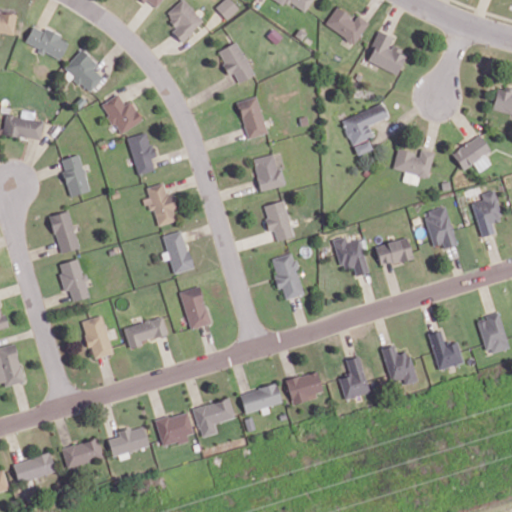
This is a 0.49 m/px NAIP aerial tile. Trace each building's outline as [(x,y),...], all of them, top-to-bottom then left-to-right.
[(161,0),(144,0),(155,8),(161,0)] [(181,41),(203,21),(184,0),(180,0),(165,14),(177,26),(171,31),(181,41)] [(222,0),(215,7),(226,19),(239,8),(231,0),(222,0)] [(281,0),(302,14),(311,0),(281,0)] [(354,43),(369,21),(357,14),(355,18),(336,6),(324,24),(354,43)] [(0,31),(14,32),(15,12),(0,10),(0,31)] [(60,59),(69,40),(33,23),(24,43),(60,59)] [(393,36),(379,30),(366,61),(397,74),(406,52),(389,45),(393,36)] [(254,74),(235,40),(216,51),(229,75),(233,73),(238,83),(254,74)] [(89,91),(102,77),(93,68),(98,63),(81,48),(63,68),(89,91)] [(492,109),(511,114),(511,88),(509,88),(509,91),(497,88),(492,109)] [(101,103),(119,134),(142,120),(131,101),(125,104),(118,93),(101,103)] [(267,132),(256,95),(236,101),(247,138),(267,132)] [(341,119),(350,144),(373,136),(369,124),(387,117),(381,103),(341,119)] [(40,140),(43,120),(6,114),(3,134),(40,140)] [(126,137),(137,174),(155,169),(151,157),(154,156),(147,131),(126,137)] [(484,153),(489,150),(481,135),(451,151),(462,169),(473,163),(478,171),(490,164),(484,153)] [(372,149),(369,139),(353,145),(356,155),(372,149)] [(434,151),(420,148),(419,153),(397,148),(393,168),(404,170),(402,181),(417,184),(418,176),(428,178),(434,151)] [(71,196),(90,190),(79,153),(59,159),(71,196)] [(251,158),(260,190),(285,184),(280,166),(276,167),(272,153),(251,158)] [(146,186),(148,197),(144,198),(147,210),(153,209),(157,225),(178,220),(170,192),(166,194),(163,182),(146,186)] [(471,202),(480,236),(495,232),(492,222),(502,219),(493,189),(481,193),(482,199),(471,202)] [(261,206),(269,231),(273,230),(276,241),(293,235),(282,199),(261,206)] [(423,212),(433,246),(440,243),(442,248),(456,244),(445,205),(423,212)] [(49,215),(60,253),(79,247),(68,210),(49,215)] [(173,273),(193,267),(180,229),(161,235),(173,273)] [(331,239),(339,268),(351,264),(354,275),(368,271),(359,238),(346,241),(344,235),(331,239)] [(374,245),(380,266),(412,257),(406,236),(374,245)] [(278,288),(281,287),(284,299),(303,294),(291,252),(269,258),(278,288)] [(72,301),(88,296),(79,258),(57,263),(64,291),(69,290),(72,301)] [(210,323),(198,285),(178,291),(189,329),(210,323)] [(0,328),(8,326),(4,313),(1,314),(0,309),(0,328)] [(508,347),(499,312),(476,318),(485,353),(508,347)] [(92,359),(112,353),(101,314),(81,320),(92,359)] [(166,334),(162,316),(123,326),(128,348),(141,345),(140,340),(166,334)] [(456,341),(445,344),(440,329),(427,333),(438,369),(463,362),(456,341)] [(4,386),(24,381),(14,343),(0,346),(0,382),(3,381),(4,386)] [(404,384),(416,381),(409,351),(396,354),(394,344),(380,347),(389,381),(402,378),(404,384)] [(338,378),(344,399),(368,392),(359,355),(344,359),(348,375),(338,378)] [(291,403),(323,394),(316,370),(284,379),(291,403)] [(281,402),(276,383),(239,392),(243,412),(263,408),(262,406),(281,402)] [(192,408),(200,437),(216,432),(213,422),(234,417),(228,397),(192,408)] [(154,420),(161,445),(194,436),(186,410),(154,420)] [(106,439),(111,456),(148,445),(143,425),(130,429),(129,426),(117,429),(119,435),(106,439)] [(61,446),(65,466),(101,459),(97,438),(61,446)] [(12,461),(16,481),(54,472),(50,453),(12,461)] [(0,490),(9,488),(2,468),(0,468),(0,490)]
